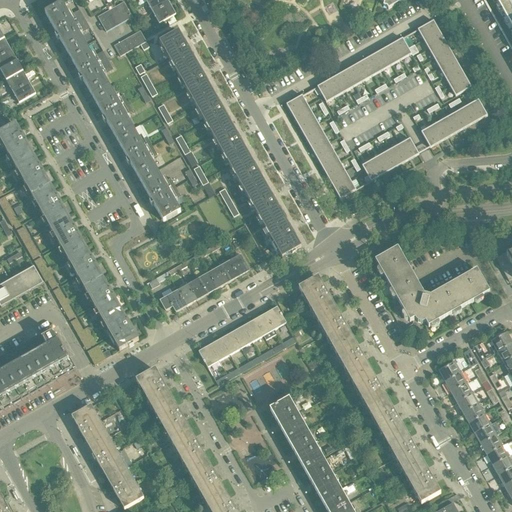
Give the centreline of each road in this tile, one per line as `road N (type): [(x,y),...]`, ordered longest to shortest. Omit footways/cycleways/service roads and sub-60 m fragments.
road 1 (residential): [(168,344),(114,248),(136,230),(132,218),(11,0)]
road 2 (residential): [(300,511),(286,493),(257,503),(168,344)]
road 3 (residential): [(428,13),(256,109)]
road 4 (residential): [(168,344),(333,249)]
road 5 (residential): [(484,511),(400,369)]
road 6 (residential): [(333,249),(256,109)]
road 7 (residential): [(0,338),(52,316),(95,385)]
road 8 (residential): [(400,369),(333,249)]
road 9 (residential): [(256,109),(193,0)]
road 10 (residential): [(510,308),(400,369)]
